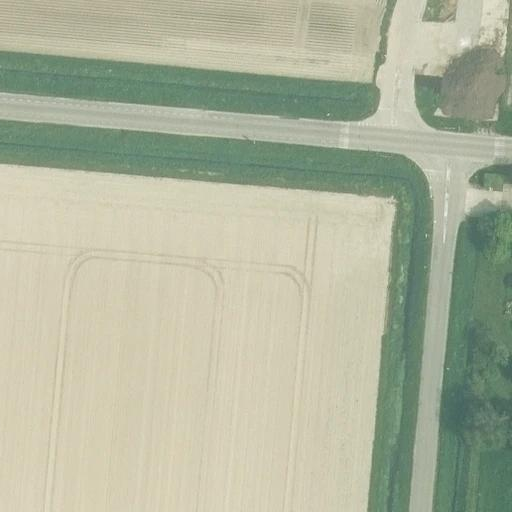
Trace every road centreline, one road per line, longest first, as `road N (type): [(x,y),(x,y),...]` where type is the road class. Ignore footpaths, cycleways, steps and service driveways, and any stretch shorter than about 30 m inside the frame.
road 1 (secondary): [(390,141),(0,107)]
road 2 (tertiary): [(418,511),(451,148)]
road 3 (unclassified): [(390,141),(407,0)]
